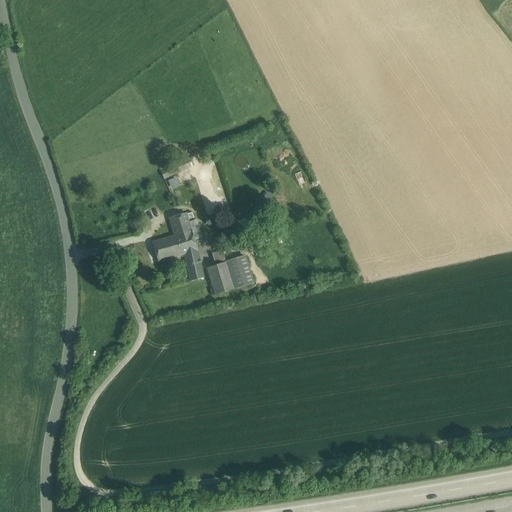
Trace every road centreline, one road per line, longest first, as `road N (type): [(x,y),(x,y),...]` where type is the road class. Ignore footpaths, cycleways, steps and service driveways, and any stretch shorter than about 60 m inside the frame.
road 1 (track): [(70,257),(107,249),(143,324),(137,345),(82,421),(75,474),(84,487),(133,492),(511,432)]
road 2 (tertiary): [(47,511),(45,469),(72,324),(70,257),(0,2)]
road 3 (motorway): [(511,479),(313,511)]
